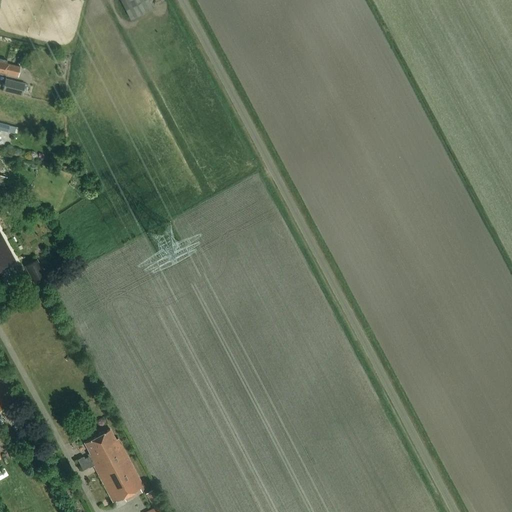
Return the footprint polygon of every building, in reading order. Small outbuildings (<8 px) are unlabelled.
[(147,0),(119,0),(130,19),(152,7),(147,0)] [(6,64),(7,61),(0,59),(0,73),(6,75),(7,74),(18,77),(20,67),(6,64)] [(3,91),(22,96),(25,83),(6,79),(3,91)] [(0,131),(8,133),(10,127),(0,124),(0,131)] [(0,269),(14,262),(0,235),(0,269)] [(34,286),(47,279),(37,261),(24,267),(34,286)] [(144,486),(118,439),(118,438),(115,440),(110,429),(104,433),(102,432),(99,434),(98,436),(84,443),(90,453),(88,455),(89,457),(84,459),(83,457),(78,460),(83,470),(88,467),(87,464),(91,461),(113,503),(144,486)] [(0,484),(10,480),(6,472),(0,475),(0,484)] [(164,511),(161,504),(153,490),(145,494),(153,508),(150,510),(150,511),(164,511)]
